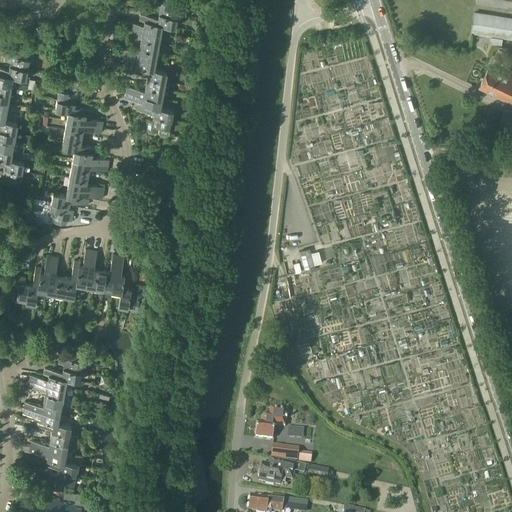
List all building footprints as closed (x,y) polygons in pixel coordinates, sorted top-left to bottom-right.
[(165,0),(156,0),(155,9),(160,10),(160,14),(177,18),(179,8),(180,3),(177,2),(165,0)] [(511,0),(476,0),(476,2),(511,8),(511,0)] [(470,33),(511,38),(511,18),(473,11),(470,33)] [(163,24),(163,25),(175,27),(177,18),(160,14),(159,19),(154,18),(154,17),(141,14),(140,20),(145,21),(163,24)] [(145,21),(144,25),(139,24),(140,23),(127,21),(126,27),(161,33),(163,25),(163,24),(145,21)] [(142,35),(142,36),(142,39),(159,42),(160,36),(161,33),(126,27),(124,32),(137,35),(138,34),(142,35)] [(140,48),(158,51),(159,42),(142,39),(140,48)] [(120,54),(156,60),(158,51),(140,48),(139,52),(134,51),(134,50),(122,48),(120,54)] [(29,59),(26,58),(27,53),(7,49),(5,60),(10,61),(10,65),(27,69),(29,59)] [(154,69),(156,60),(120,54),(119,59),(132,62),(132,61),(137,62),(136,66),(154,69)] [(0,73),(13,75),(13,76),(26,78),(27,69),(10,65),(9,70),(4,69),(4,68),(0,67),(0,73)] [(148,77),(165,81),(167,71),(154,69),(136,66),(132,65),(131,71),(143,73),(144,72),(148,73),(148,77)] [(511,79),(488,68),(479,88),(511,104),(511,79)] [(0,73),(0,82),(11,85),(13,76),(13,75),(0,73)] [(146,86),(164,90),(165,81),(148,77),(146,86)] [(11,85),(0,82),(0,91),(9,94),(11,85)] [(57,99),(75,103),(76,98),(81,99),(83,89),(70,86),(69,91),(65,91),(59,90),(57,99)] [(127,92),(162,99),(164,90),(146,86),(145,91),(140,90),(141,89),(128,86),(127,92)] [(322,101),(322,108),(335,108),(334,89),(315,90),(316,101),(322,101)] [(9,94),(0,91),(0,101),(8,103),(9,94)] [(340,93),(341,104),(357,102),(355,91),(340,93)] [(127,92),(125,98),(138,100),(138,103),(143,104),(160,108),(160,107),(162,99),(127,92)] [(91,115),(92,109),(79,107),(79,108),(74,107),(75,103),(57,99),(56,108),(56,109),(68,111),(86,114),(91,115)] [(143,104),(138,103),(137,109),(150,112),(150,111),(155,112),(154,116),(171,119),(173,110),(160,107),(160,108),(143,104)] [(68,111),(66,120),(102,126),(103,121),(91,118),(90,119),(85,118),(86,114),(68,111)] [(511,117),(503,113),(498,124),(501,125),(498,131),(505,135),(506,134),(511,136),(511,117)] [(154,116),(153,120),(148,119),(146,130),(159,132),(160,134),(167,136),(169,134),(170,129),(171,119),(154,116)] [(0,119),(0,129),(16,132),(17,123),(4,120),(4,121),(0,119)] [(102,126),(66,120),(65,129),(83,132),(84,128),(89,129),(88,130),(101,132),(102,126)] [(16,132),(0,129),(0,138),(14,141),(16,132)] [(83,132),(65,129),(63,138),(81,141),(83,132)] [(14,141),(0,138),(0,148),(12,150),(14,141)] [(93,153),(97,154),(98,148),(86,145),(85,146),(80,145),(81,141),(63,138),(61,147),(75,150),(75,149),(93,153)] [(0,157),(10,159),(11,159),(12,150),(0,148),(0,157)] [(73,158),(109,165),(110,159),(97,157),(96,158),(92,157),(93,153),(75,149),(75,150),(73,158)] [(0,162),(5,163),(4,168),(22,171),(24,161),(11,159),(10,159),(0,157),(0,162)] [(71,167),(89,171),(90,166),(95,167),(95,168),(108,171),(109,165),(73,158),(71,167)] [(70,176),(88,180),(89,171),(71,167),(70,176)] [(22,171),(4,168),(3,172),(0,171),(0,182),(9,184),(10,179),(20,180),(22,171)] [(68,185),(104,192),(105,186),(92,184),(91,185),(87,184),(88,180),(70,176),(68,185)] [(84,198),(84,197),(85,193),(90,194),(90,195),(103,198),(104,192),(68,185),(67,194),(66,194),(84,198)] [(89,198),(84,197),(84,198),(66,194),(67,194),(54,191),(54,192),(52,201),(69,204),(70,200),(75,201),(75,202),(88,204),(89,198)] [(333,207),(342,205),(343,213),(336,214),(338,221),(348,219),(346,212),(344,205),(348,204),(347,198),(332,201),(333,207)] [(69,204),(52,201),(50,210),(54,211),(52,221),(66,224),(67,219),(72,220),(74,209),(69,208),(69,204)] [(318,243),(335,239),(327,201),(318,203),(323,222),(314,224),(318,243)] [(76,283),(77,283),(85,285),(92,249),(86,248),(83,261),(85,261),(84,266),(80,265),(79,265),(76,283)] [(92,249),(85,285),(94,286),(97,269),(93,268),(94,263),(95,263),(97,250),(92,249)] [(309,249),(300,251),(305,273),(315,270),(309,249)] [(106,270),(103,288),(112,290),(119,254),(113,253),(111,266),(112,266),(111,271),(106,270)] [(119,254),(112,290),(121,291),(125,274),(124,273),(120,273),(121,268),(122,268),(125,255),(119,254)] [(46,268),(45,272),(41,272),(38,289),(47,291),(53,256),(48,255),(47,255),(45,267),(46,268)] [(53,256),(47,291),(48,291),(56,293),(59,275),(55,274),(55,269),(56,270),(59,257),(53,256)] [(79,265),(80,265),(80,261),(74,259),(72,272),(73,273),(72,277),(68,277),(65,294),(74,296),(77,283),(76,283),(79,265)] [(426,261),(415,266),(418,274),(429,269),(426,261)] [(337,263),(325,267),(329,281),(341,277),(340,273),(353,269),(352,266),(339,269),(337,263)] [(34,279),(35,279),(34,284),(29,283),(26,301),(36,302),(38,289),(41,272),(42,267),(36,266),(34,279)] [(317,269),(320,287),(327,286),(324,268),(317,269)] [(97,269),(94,286),(103,288),(106,270),(97,269)] [(121,291),(118,304),(128,306),(131,288),(127,287),(128,282),(129,283),(131,270),(125,269),(124,273),(125,274),(121,291)] [(16,275),(13,288),(12,293),(18,294),(17,299),(26,301),(29,283),(25,282),(26,277),(16,275)] [(65,294),(68,277),(59,275),(56,293),(65,294)] [(394,279),(381,284),(384,293),(397,288),(394,279)] [(131,288),(128,306),(138,308),(138,304),(144,305),(147,285),(137,284),(136,289),(131,288)] [(342,285),(334,286),(335,294),(343,293),(342,285)] [(416,302),(421,300),(416,287),(411,289),(416,302)] [(398,289),(401,301),(407,299),(404,288),(398,289)] [(357,321),(364,318),(357,301),(350,303),(357,321)] [(341,312),(345,322),(353,319),(348,309),(341,312)] [(326,329),(343,324),(341,316),(323,321),(326,329)] [(386,320),(369,322),(370,331),(387,329),(386,320)] [(446,322),(449,340),(455,339),(451,321),(446,322)] [(346,329),(328,332),(330,348),(345,346),(344,339),(350,339),(351,344),(365,341),(362,323),(346,326),(346,329)] [(436,332),(417,333),(417,347),(429,347),(429,342),(437,342),(436,332)] [(377,341),(378,358),(394,358),(393,333),(378,333),(378,338),(373,338),(373,341),(377,341)] [(404,340),(397,343),(400,349),(407,346),(404,340)] [(353,358),(363,358),(362,349),(336,350),(337,367),(354,367),(353,358)] [(63,368),(81,371),(83,361),(79,361),(80,356),(61,352),(59,362),(64,363),(63,368)] [(45,368),(44,374),(49,374),(66,378),(79,380),(81,371),(63,368),(62,372),(58,371),(58,370),(45,368)] [(29,380),(48,384),(65,387),(66,378),(49,374),(48,379),(43,378),(43,377),(30,374),(29,380)] [(43,389),(43,388),(46,388),(45,393),(48,393),(63,396),(65,387),(48,384),(29,380),(29,383),(28,386),(43,389)] [(45,393),(44,402),(61,405),(72,407),(74,398),(69,397),(63,396),(48,393),(45,393)] [(24,407),(48,412),(60,414),(61,405),(44,402),(43,406),(38,405),(38,404),(25,402),(24,407)] [(66,415),(60,414),(48,412),(24,407),(23,413),(36,416),(36,414),(41,415),(40,420),(48,421),(64,424),(66,415)] [(255,437),(272,440),(274,426),(284,428),(286,412),(270,410),(269,417),(263,416),(262,424),(257,424),(255,437)] [(163,431),(161,415),(160,414),(148,415),(146,417),(148,432),(149,434),(162,432),(163,431)] [(47,427),(47,426),(52,427),(52,431),(69,435),(71,425),(64,424),(48,421),(40,420),(35,419),(34,425),(47,427)] [(482,427),(466,434),(470,441),(485,434),(482,427)] [(284,439),(300,438),(300,429),(284,430),(284,439)] [(309,438),(309,430),(301,430),(301,438),(309,438)] [(69,435),(52,431),(50,440),(68,444),(69,435)] [(50,440),(49,445),(44,444),(44,443),(31,440),(30,446),(48,449),(66,453),(68,444),(50,440)] [(411,443),(405,445),(409,455),(415,453),(411,443)] [(47,454),(46,458),(48,459),(64,462),(66,453),(48,449),(30,446),(29,452),(42,454),(42,453),(47,454)] [(298,450),(283,448),(281,460),(297,462),(298,450)] [(42,457),(41,463),(54,466),(54,465),(59,465),(58,470),(75,473),(77,464),(64,462),(48,459),(46,458),(42,457)] [(293,475),(295,465),(279,461),(277,468),(262,465),(261,470),(259,472),(258,473),(257,475),(258,477),(259,479),(259,482),(265,483),(265,485),(273,486),(274,485),(279,486),(280,483),(285,484),(286,476),(290,477),(293,475)] [(328,472),(310,468),(308,478),(326,482),(328,472)] [(75,473),(58,470),(57,474),(52,473),(50,484),(63,486),(64,481),(74,483),(75,473)] [(45,509),(47,509),(46,511),(80,511),(81,507),(92,509),(94,496),(77,493),(76,499),(75,504),(60,502),(60,499),(48,496),(47,496),(45,509)] [(475,494),(468,497),(470,504),(478,502),(475,494)] [(283,502),(284,499),(268,497),(268,499),(250,497),(248,511),(251,511),(271,511),(274,511),(285,511),(286,510),(299,511),(300,501),(289,500),(289,503),(283,502)]
